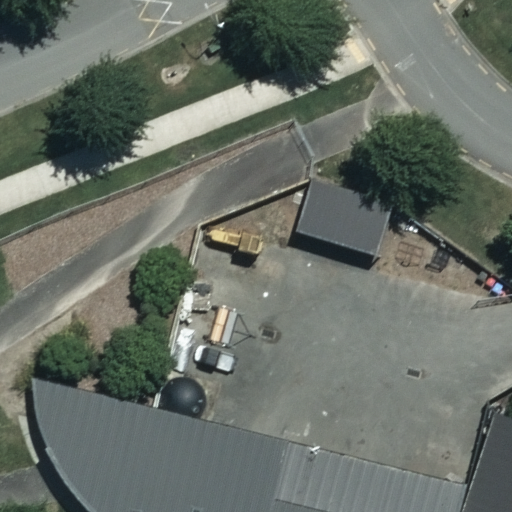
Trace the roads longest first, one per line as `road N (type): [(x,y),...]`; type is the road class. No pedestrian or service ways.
road 1 (residential): [(511,142),(468,109),(387,0)]
road 2 (residential): [(0,71),(153,0)]
